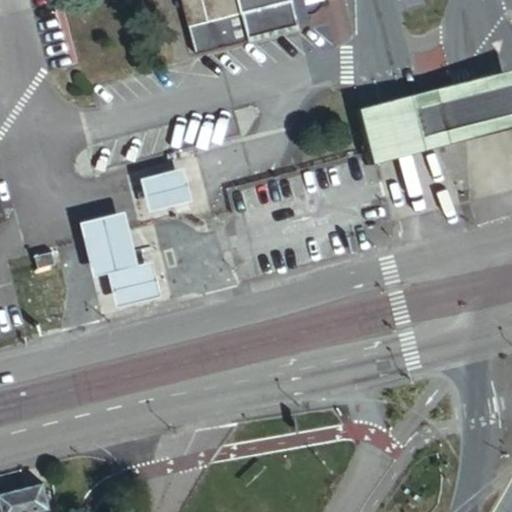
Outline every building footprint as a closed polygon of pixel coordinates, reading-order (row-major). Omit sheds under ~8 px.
[(181,0),(196,54),(251,40),(250,38),(298,26),(291,0),(181,0)] [(250,38),(251,40),(299,28),(298,26),(250,38)] [(352,110),(365,165),(406,154),(507,129),(511,128),(511,70),(493,75),(393,100),(352,110)] [(182,197),(174,162),(130,172),(139,208),(182,197)] [(81,222),(94,276),(108,273),(117,307),(162,296),(153,261),(138,265),(124,211),(81,222)] [(51,252),(34,256),(37,269),(54,264),(51,252)] [(43,485),(0,495),(0,498),(3,511),(33,511),(49,509),(43,485)]
